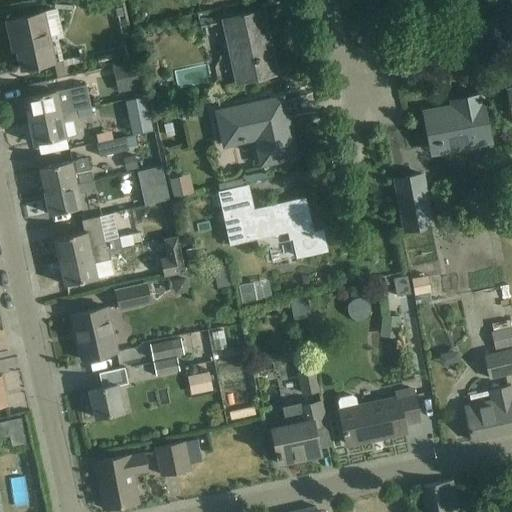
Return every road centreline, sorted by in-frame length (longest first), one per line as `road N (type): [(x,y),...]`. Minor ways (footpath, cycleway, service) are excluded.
road 1 (unclassified): [(69,511),(0,205)]
road 2 (residential): [(236,511),(511,455)]
road 3 (residential): [(341,68),(511,37)]
